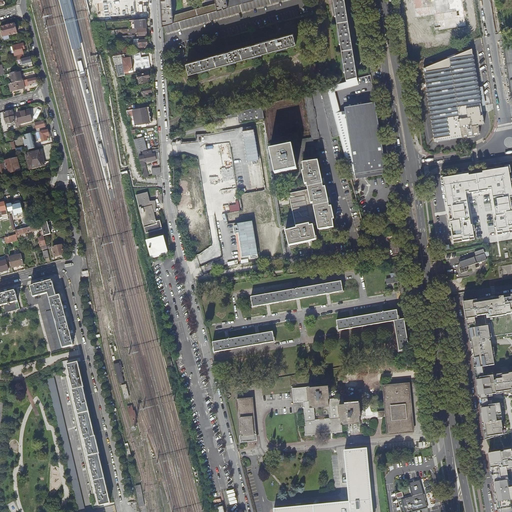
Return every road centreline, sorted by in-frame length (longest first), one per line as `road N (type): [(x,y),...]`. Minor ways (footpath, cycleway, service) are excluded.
road 1 (unclassified): [(153,0),(169,206),(246,511)]
road 2 (primary): [(468,511),(411,165)]
road 3 (primary): [(413,241),(456,511)]
road 4 (residential): [(127,511),(77,262)]
road 5 (unknown): [(167,179),(140,180),(100,22)]
road 6 (unclassified): [(328,143),(358,251),(413,241)]
road 7 (primary): [(411,165),(381,7)]
road 8 (primary): [(381,7),(401,166)]
